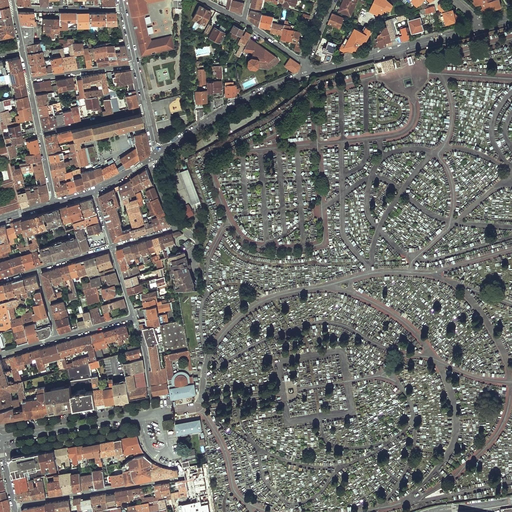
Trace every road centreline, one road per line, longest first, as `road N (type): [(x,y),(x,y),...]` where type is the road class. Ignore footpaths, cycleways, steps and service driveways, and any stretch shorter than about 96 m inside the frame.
road 1 (residential): [(14,504),(179,477),(168,452)]
road 2 (residential): [(307,73),(480,26)]
road 3 (residential): [(157,153),(244,99),(307,73)]
road 4 (residential): [(139,415),(0,438)]
